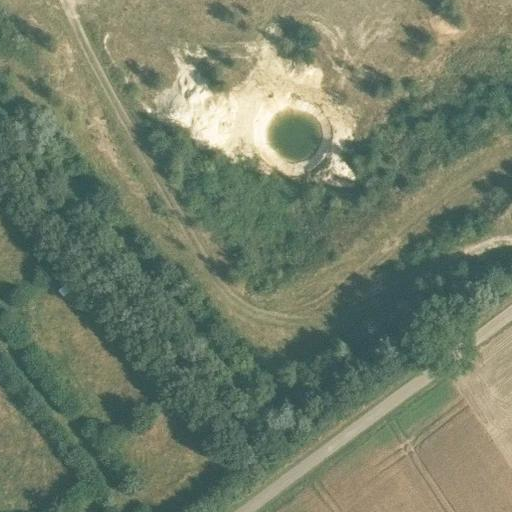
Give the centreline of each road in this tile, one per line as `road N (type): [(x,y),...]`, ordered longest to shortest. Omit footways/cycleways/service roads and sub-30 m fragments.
road 1 (track): [(71,0),(95,58),(214,267),(221,303),(251,325),(298,332),(357,319),(467,253),(511,242)]
road 2 (track): [(511,160),(472,177),(346,277),(296,306),(257,313),(207,297),(36,94),(0,86)]
road 3 (unclassified): [(245,511),(511,308)]
